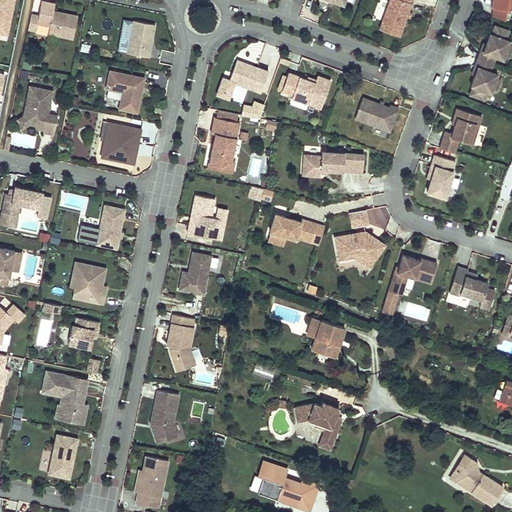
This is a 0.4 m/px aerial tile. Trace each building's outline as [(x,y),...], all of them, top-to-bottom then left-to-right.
[(12,0),(0,0),(0,28),(1,20),(9,22),(12,0)] [(411,0),(390,0),(379,29),(399,36),(406,16),(408,12),(411,0)] [(511,0),(493,0),(493,8),(511,10),(511,0)] [(73,38),(78,16),(53,11),(55,5),(51,4),(50,2),(42,1),(39,15),(31,14),(28,29),(36,30),(37,23),(50,25),(48,33),(73,38)] [(148,57),(154,24),(133,20),(127,52),(148,57)] [(480,50),(475,66),(477,67),(475,75),(471,85),(473,86),(470,94),(484,99),(487,91),(490,92),(492,89),(496,77),(497,74),(490,71),(495,56),(503,59),(504,55),(508,43),(509,40),(506,39),(509,30),(495,25),(492,34),(490,33),(486,43),(483,51),(480,50)] [(38,26),(35,34),(45,37),(48,30),(38,26)] [(82,44),(80,52),(89,53),(90,46),(82,44)] [(244,62),(236,59),(229,80),(223,77),(216,94),(229,99),(235,82),(261,92),(268,71),(254,66),(253,69),(243,65),(244,62)] [(137,112),(144,78),(109,71),(106,89),(122,92),(119,109),(137,112)] [(321,108),(331,80),(321,76),(318,83),(315,82),(288,72),(281,91),(292,95),(291,98),(321,108)] [(501,79),(496,77),(492,89),(496,91),(501,79)] [(52,91),(30,86),(24,115),(29,124),(45,127),(44,132),(54,134),(58,115),(48,113),(49,108),(52,91)] [(363,98),(355,118),(390,131),(398,108),(390,105),(390,108),(363,98)] [(258,118),(263,104),(254,101),(252,107),(249,116),(258,118)] [(249,116),(252,107),(244,105),(242,115),(249,116)] [(482,116),(457,108),(454,116),(457,117),(455,124),(452,133),(445,131),(440,148),(454,153),(458,140),(470,143),(473,134),(476,134),(482,116)] [(29,124),(24,115),(17,119),(23,128),(29,124)] [(231,162),(239,122),(214,117),(210,133),(214,134),(212,145),(215,146),(213,152),(211,151),(208,163),(221,165),(227,161),(231,162)] [(277,122),(267,120),(266,127),(276,129),(277,122)] [(141,129),(108,122),(103,146),(112,147),(109,159),(134,164),(136,151),(133,148),(134,143),(138,144),(141,129)] [(112,147),(103,146),(101,157),(109,159),(112,147)] [(309,167),(308,175),(320,176),(320,172),(320,169),(326,170),(362,172),(363,154),(321,151),(321,156),(303,155),(303,166),(309,167)] [(455,161),(435,154),(431,165),(435,166),(431,179),(427,192),(445,198),(453,171),(452,171),(455,161)] [(232,173),(234,162),(231,162),(227,161),(221,165),(208,163),(207,168),(232,173)] [(248,196),(260,200),(263,189),(251,185),(248,196)] [(0,219),(0,224),(15,227),(18,214),(12,213),(14,202),(20,203),(39,207),(42,191),(15,186),(14,190),(13,194),(9,193),(6,193),(0,219)] [(274,192),(264,190),(262,199),(271,202),(274,192)] [(215,198),(196,194),(191,216),(193,216),(192,222),(190,221),(187,233),(221,239),(225,219),(216,217),(211,216),(215,198)] [(14,202),(12,213),(18,214),(20,203),(14,202)] [(104,205),(96,244),(116,248),(124,209),(104,205)] [(218,207),(216,217),(225,219),(227,209),(218,207)] [(369,226),(388,226),(388,208),(369,209),(369,226)] [(365,210),(350,213),(352,227),(368,224),(365,210)] [(310,242),(316,223),(301,218),(300,221),(274,213),(269,232),(295,239),(296,237),(310,242)] [(318,244),(324,225),(316,223),(310,242),(318,244)] [(365,231),(335,237),(339,259),(353,257),(360,256),(366,260),(375,258),(384,245),(365,231)] [(47,241),(49,234),(40,232),(39,239),(47,241)] [(62,234),(53,233),(52,242),(61,243),(62,234)] [(11,270),(15,250),(0,246),(0,283),(7,285),(11,270)] [(18,271),(22,252),(15,250),(11,270),(18,271)] [(211,255),(193,252),(189,267),(192,268),(191,272),(182,271),(179,289),(203,294),(211,255)] [(420,260),(402,254),(398,266),(397,272),(394,271),(388,290),(399,294),(401,294),(407,275),(430,283),(437,262),(420,257),(420,260)] [(366,260),(360,256),(353,257),(369,267),(375,258),(366,260)] [(101,285),(105,267),(75,261),(72,276),(79,278),(77,287),(75,286),(75,287),(73,297),(102,303),(104,295),(100,294),(101,285)] [(457,265),(449,292),(459,295),(460,292),(482,299),(480,306),(489,309),(494,291),(486,288),(488,283),(475,279),(465,275),(466,272),(467,269),(457,265)] [(77,287),(79,278),(72,276),(70,285),(75,287),(75,286),(77,287)] [(399,294),(388,290),(381,312),(392,315),(399,294)] [(60,305),(44,302),(43,310),(58,313),(60,305)] [(0,343),(0,344),(3,330),(14,318),(0,306),(0,343)] [(173,314),(168,339),(171,340),(169,346),(169,348),(176,370),(195,364),(189,347),(195,318),(173,314)] [(511,321),(511,315),(507,314),(501,333),(508,335),(509,331),(511,321)] [(94,338),(98,321),(76,316),(74,325),(71,324),(70,328),(68,340),(67,343),(89,347),(92,337),(94,338)] [(335,357),(345,327),(313,316),(306,335),(315,338),(311,349),(335,357)] [(68,340),(70,328),(61,326),(59,338),(68,340)] [(95,373),(98,359),(89,357),(87,371),(95,373)] [(89,378),(47,369),(42,391),(62,396),(60,405),(65,406),(62,419),(83,423),(87,403),(83,403),(89,378)] [(511,404),(511,381),(506,379),(502,390),(507,391),(503,402),(511,404)] [(179,394),(158,389),(151,424),(157,441),(159,443),(177,437),(173,422),(179,394)] [(507,391),(502,390),(498,400),(503,402),(507,391)] [(299,417),(309,415),(317,418),(316,422),(325,426),(323,432),(335,436),(341,420),(335,418),(338,412),(340,404),(323,398),(322,402),(315,399),(295,403),(299,417)] [(55,417),(62,419),(65,406),(60,405),(58,405),(55,417)] [(17,406),(15,415),(23,416),(24,407),(17,406)] [(14,419),(12,428),(19,429),(21,420),(14,419)] [(335,436),(323,432),(320,441),(332,446),(335,436)] [(49,474),(69,479),(78,439),(57,435),(49,474)] [(185,457),(177,455),(176,464),(184,465),(185,457)] [(479,471),(476,462),(464,455),(455,469),(461,472),(455,481),(492,505),(503,487),(479,471)] [(160,497),(167,460),(146,456),(143,471),(139,492),(136,503),(151,505),(153,496),(160,497)] [(279,498),(310,508),(319,482),(304,477),(302,481),(285,475),(288,467),(264,459),(260,473),(284,481),(279,498)] [(461,472),(455,469),(449,478),(455,481),(461,472)] [(134,491),(139,492),(143,471),(138,470),(134,491)] [(158,507),(160,497),(153,496),(151,505),(158,507)]
